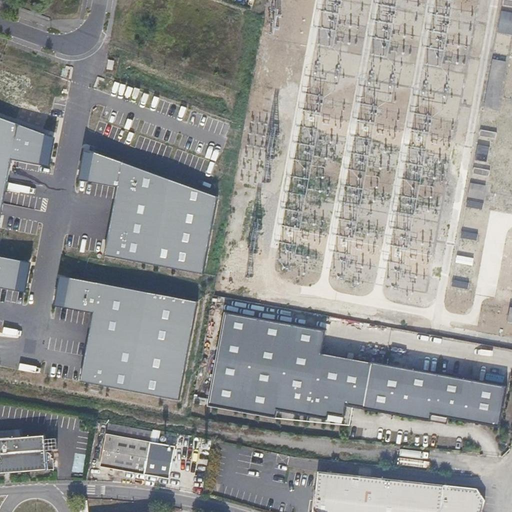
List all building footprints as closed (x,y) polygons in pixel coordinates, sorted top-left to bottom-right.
[(511,14),(502,13),(498,35),(511,37),(511,14)] [(493,61),(484,110),(499,112),(508,63),(493,61)] [(49,135),(0,117),(0,224),(13,160),(43,165),(49,135)] [(496,134),(480,131),(479,139),(495,142),(496,134)] [(49,135),(43,165),(51,167),(57,138),(49,135)] [(490,148),(477,146),(474,163),(487,165),(490,148)] [(88,181),(93,152),(86,149),(79,180),(88,181)] [(219,197),(93,152),(88,181),(118,187),(105,256),(204,275),(219,197)] [(489,173),(474,170),(473,177),(488,180),(489,173)] [(486,188),(470,185),(467,200),(483,202),(486,188)] [(18,205),(39,208),(41,196),(20,193),(18,205)] [(483,205),(467,202),(466,209),(481,212),(483,205)] [(477,234),(461,231),(460,239),(476,242),(477,234)] [(473,258),(457,255),(456,262),(472,265),(473,258)] [(25,261),(0,256),(0,287),(19,291),(25,261)] [(25,261),(19,291),(28,292),(33,262),(25,261)] [(64,307),(70,277),(61,276),(55,306),(64,307)] [(198,302),(70,277),(64,307),(95,313),(81,382),(179,401),(198,302)] [(467,282),(452,279),(451,286),(466,290),(467,282)] [(326,330),(226,312),(209,405),(277,418),(278,411),(344,422),(347,406),(348,398),(315,392),(322,353),(326,330)] [(372,362),(322,353),(315,392),(348,398),(347,406),(363,409),(372,362)] [(507,386),(372,362),(363,409),(430,421),(431,415),(499,428),(507,386)] [(106,434),(100,467),(144,475),(150,442),(106,434)] [(10,438),(0,438),(0,473),(48,470),(53,470),(53,459),(51,459),(47,454),(45,435),(43,435),(10,438)] [(438,485),(319,472),(314,511),(317,511),(446,511),(448,497),(438,485)] [(477,490),(438,485),(448,497),(446,511),(317,511),(314,511),(315,511),(480,511),(484,501),(477,490)]
